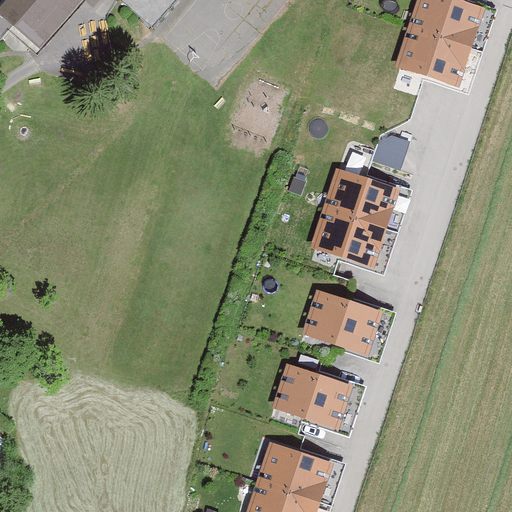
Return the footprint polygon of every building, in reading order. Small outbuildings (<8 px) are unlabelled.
[(13,0),(4,10),(37,40),(72,0),(13,0)] [(482,9),(453,0),(420,0),(399,65),(457,84),(482,9)] [(400,190),(337,169),(312,249),(375,269),(400,190)] [(383,313),(318,291),(303,335),(368,357),(383,313)] [(353,387),(288,365),(272,410),(337,432),(353,387)] [(317,511),(333,464),(270,443),(246,511),(317,511)]
